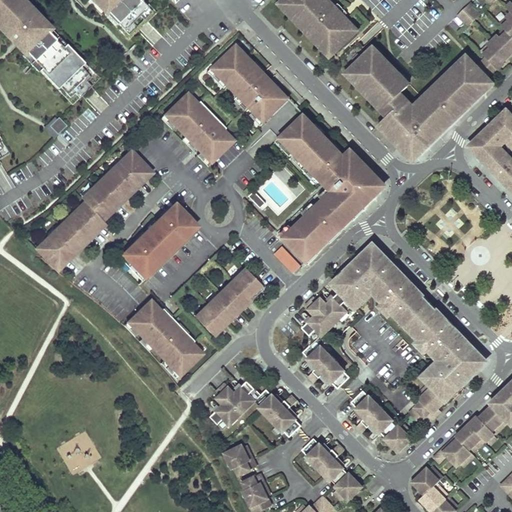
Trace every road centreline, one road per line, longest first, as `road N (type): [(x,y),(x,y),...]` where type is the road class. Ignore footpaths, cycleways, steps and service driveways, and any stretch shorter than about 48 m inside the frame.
road 1 (residential): [(395,476),(369,461),(262,344),(270,314),(355,233),(389,221)]
road 2 (residential): [(232,0),(386,158)]
road 3 (residential): [(389,221),(395,237),(509,347)]
road 4 (residential): [(509,347),(500,374),(395,476)]
